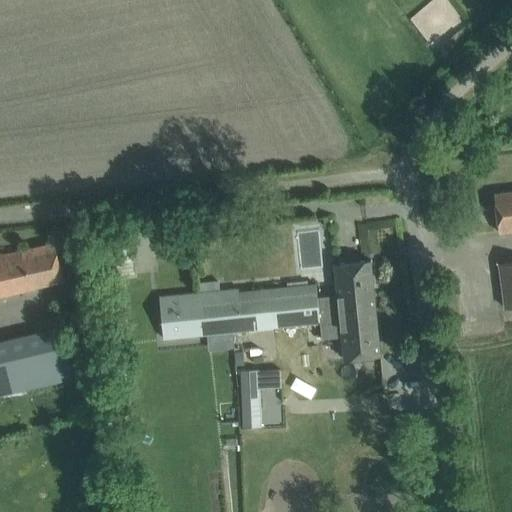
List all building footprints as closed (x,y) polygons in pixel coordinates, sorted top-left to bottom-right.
[(431,42),(462,22),(448,0),(432,0),(412,13),(431,42)] [(511,191),(494,194),(499,232),(511,230),(511,262),(499,264),(505,309),(511,308),(511,191)] [(0,296),(64,282),(55,243),(0,255),(0,296)] [(338,295),(318,297),(319,313),(375,307),(371,260),(334,263),(338,295)] [(201,292),(159,296),(164,338),(320,323),(319,313),(318,297),(316,284),(239,292),(239,288),(219,290),(218,281),(200,283),(201,292)] [(375,307),(319,313),(320,323),(322,338),(342,336),(344,359),(380,355),(375,307)] [(0,394),(71,379),(59,328),(0,341),(0,394)] [(243,352),(235,352),(236,366),(244,365),(243,352)] [(280,377),(240,382),(246,423),(264,421),(261,393),(281,390),(280,377)] [(128,398),(114,400),(116,411),(129,410),(128,398)]
